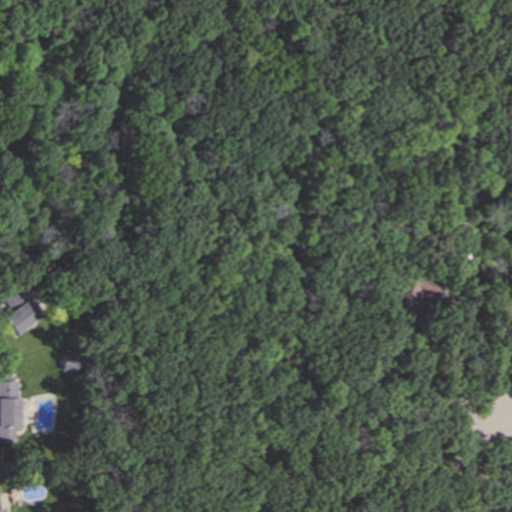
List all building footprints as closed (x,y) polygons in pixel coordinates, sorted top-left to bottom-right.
[(387,311),(411,319),(419,297),(434,303),(441,284),(402,270),(387,311)] [(0,296),(10,312),(2,318),(13,334),(39,317),(15,282),(0,292),(0,296)] [(511,298),(496,303),(503,332),(511,330),(511,298)] [(62,370),(76,371),(77,356),(62,356),(62,370)] [(17,429),(17,382),(0,382),(0,439),(13,440),(14,429),(17,429)]
